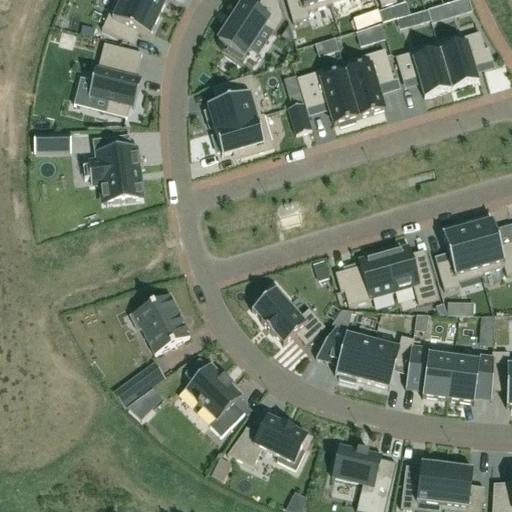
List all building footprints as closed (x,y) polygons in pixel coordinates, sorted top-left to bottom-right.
[(124,0),(117,0),(102,33),(127,44),(131,35),(136,33),(149,39),(160,16),(124,0)] [(124,0),(160,16),(167,0),(124,0)] [(244,4),(218,44),(228,50),(226,53),(241,63),(264,29),(274,36),(282,22),(275,0),(263,0),(256,12),(244,4)] [(285,0),(293,27),(309,21),(307,16),(330,8),(326,0),(285,0)] [(326,0),(330,8),(352,0),(353,3),(363,0),(326,0)] [(377,0),(381,10),(396,5),(394,0),(377,0)] [(473,15),(468,1),(451,6),(456,20),(473,15)] [(431,25),(428,14),(417,17),(421,28),(431,25)] [(385,44),(380,28),(373,31),(377,46),(385,44)] [(480,36),(438,48),(451,94),(478,86),(476,78),(474,71),(493,65),(489,51),(485,53),(480,36)] [(92,84),(88,100),(109,105),(106,116),(127,121),(130,110),(134,111),(138,96),(142,82),(136,81),(128,79),(134,55),(104,47),(98,71),(96,70),(92,84)] [(438,48),(395,61),(403,85),(418,81),(420,88),(424,102),(451,94),(438,48)] [(364,70),(345,75),(359,121),(384,114),(380,99),(377,89),(394,84),(384,54),(361,61),(364,70)] [(320,75),(297,82),(306,112),(307,112),(327,106),(330,116),(334,129),(339,127),(340,131),(356,126),(355,122),(359,121),(345,75),(322,82),(320,75)] [(208,113),(204,115),(209,131),(213,130),(214,134),(264,119),(264,118),(261,119),(254,97),(257,96),(252,79),(219,89),(224,104),(207,109),(208,113)] [(301,95),(288,99),(292,111),(304,107),(301,95)] [(303,108),(288,112),(296,139),(312,134),(303,108)] [(216,138),(212,139),(217,156),(221,155),(222,159),(238,154),(241,163),(274,153),(264,119),(214,134),(216,138)] [(62,137),(34,137),(35,146),(51,145),(51,153),(70,153),(70,145),(62,145),(62,137)] [(95,165),(88,166),(91,188),(101,187),(104,207),(142,202),(135,151),(131,151),(129,139),(93,143),(95,165)] [(472,229),(467,231),(483,287),(484,286),(482,277),(504,270),(506,280),(511,278),(511,246),(500,250),(492,222),(491,222),(491,224),(489,224),(487,225),(486,221),(471,225),(472,229)] [(450,264),(436,268),(444,295),(459,290),(458,286),(481,279),(483,287),(467,231),(463,232),(461,228),(447,232),(448,236),(444,237),(443,236),(442,236),(450,264)] [(399,247),(382,252),(394,296),(413,290),(418,307),(438,302),(425,258),(416,261),(411,258),(408,248),(400,251),(399,247)] [(360,270),(335,277),(341,296),(344,295),(348,310),(371,304),(370,302),(394,296),(382,252),(365,257),(366,260),(358,263),(360,270)] [(262,304),(251,314),(252,315),(253,314),(263,325),(262,325),(261,324),(261,325),(273,339),(274,338),(273,337),(283,348),(282,349),(283,349),(296,338),(305,348),(325,331),(309,313),(300,321),(286,306),(289,303),(275,288),(259,302),(262,304)] [(144,312),(130,319),(138,334),(141,332),(155,359),(190,341),(178,319),(180,318),(170,299),(144,312)] [(455,319),(455,306),(447,306),(447,319),(455,319)] [(443,307),(436,310),(438,319),(447,319),(443,307)] [(482,321),(481,333),(493,334),(494,322),(482,321)] [(335,331),(315,362),(338,368),(335,379),(336,378),(340,379),(339,383),(355,387),(356,383),(364,385),(376,342),(335,331)] [(376,342),(364,385),(389,392),(388,393),(389,393),(395,371),(408,374),(407,380),(405,393),(406,393),(409,374),(413,343),(401,340),(399,348),(376,342)] [(448,403),(454,356),(413,350),(414,344),(413,343),(409,374),(407,383),(406,393),(423,395),(422,400),(448,403)] [(492,361),(454,356),(448,403),(474,407),(475,402),(491,404),(493,356),(492,356),(492,361)] [(493,356),(491,404),(492,394),(506,394),(506,411),(507,411),(507,409),(511,409),(511,413),(511,361),(509,361),(509,356),(493,356)] [(242,399),(210,367),(207,370),(199,362),(185,377),(193,384),(186,392),(199,406),(197,407),(201,412),(203,410),(217,423),(210,430),(221,441),(244,417),(234,407),(242,399)] [(125,390),(134,402),(164,380),(155,368),(125,390)] [(153,392),(142,400),(154,411),(163,401),(153,392)] [(280,426),(267,420),(256,441),(244,435),(227,458),(253,471),(262,453),(279,461),(277,465),(296,474),(305,455),(301,453),(308,440),(295,433),(296,432),(280,425),(280,426)] [(339,449),(332,481),(362,488),(356,511),(385,511),(396,467),(381,463),(382,459),(339,449)] [(406,470),(400,511),(417,511),(418,507),(441,510),(440,511),(441,511),(447,469),(421,466),(420,472),(406,470)] [(471,489),(473,472),(447,469),(441,511),(481,511),(484,491),(471,489)] [(493,492),(491,511),(511,511),(511,474),(511,491),(493,492)]
